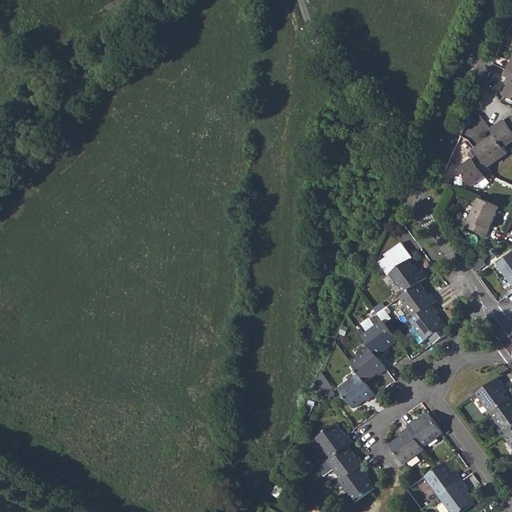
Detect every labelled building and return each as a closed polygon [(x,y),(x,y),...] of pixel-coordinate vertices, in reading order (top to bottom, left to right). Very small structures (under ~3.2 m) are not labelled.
[(511,115),(492,130),(496,134),(505,146),(511,141),(511,115)] [(496,134),(476,149),(480,154),(488,167),(508,151),(505,146),(496,134)] [(473,186),(492,171),(488,167),(480,154),(460,169),(473,186)] [(487,236),(500,207),(480,198),(467,227),(487,236)] [(389,275),(391,272),(405,293),(421,282),(428,277),(421,269),(420,270),(411,258),(413,257),(402,242),(385,254),(387,256),(380,262),(389,275)] [(511,253),(497,264),(511,283),(511,253)] [(485,264),(480,257),(470,264),(475,271),(485,264)] [(400,297),(415,317),(433,304),(437,301),(431,292),(429,294),(421,282),(405,293),(400,297)] [(439,312),(433,304),(415,317),(411,320),(415,326),(410,329),(420,344),(429,337),(434,344),(448,334),(442,328),(445,325),(437,313),(439,312)] [(389,315),(384,308),(377,313),(382,319),(389,315)] [(386,349),(397,340),(392,333),(382,320),(363,335),(371,346),(379,357),(387,351),(386,349)] [(380,375),(388,370),(379,357),(371,346),(352,361),(360,373),(366,381),(378,373),(380,375)] [(322,372),(318,380),(329,394),(331,397),(337,393),(322,372)] [(367,402),(376,396),(366,381),(360,373),(340,388),(354,408),(366,399),(367,402)] [(477,392),(492,413),(511,397),(511,393),(505,385),(503,386),(498,377),(477,392)] [(323,399),(329,394),(318,380),(315,388),(323,399)] [(511,397),(492,413),(507,433),(511,429),(511,397)] [(424,447),(444,432),(429,412),(417,421),(416,419),(408,425),(410,427),(424,447)] [(317,437),(331,458),(349,445),(354,442),(348,433),(346,435),(337,423),(317,437)] [(406,464),(425,449),(424,447),(410,427),(402,433),(403,436),(391,444),(406,464)] [(331,458),(318,467),(324,476),(335,468),(341,478),(334,483),(336,486),(341,482),(343,480),(363,466),(366,464),(359,456),(358,457),(349,445),(331,458)] [(426,476),(441,497),(463,480),(457,472),(456,473),(447,461),(439,467),(426,476)] [(341,482),(356,502),(376,487),(367,475),(369,474),(363,466),(343,480),(341,482)] [(441,497),(452,511),(462,511),(476,502),(467,490),(469,489),(463,480),(441,497)]
